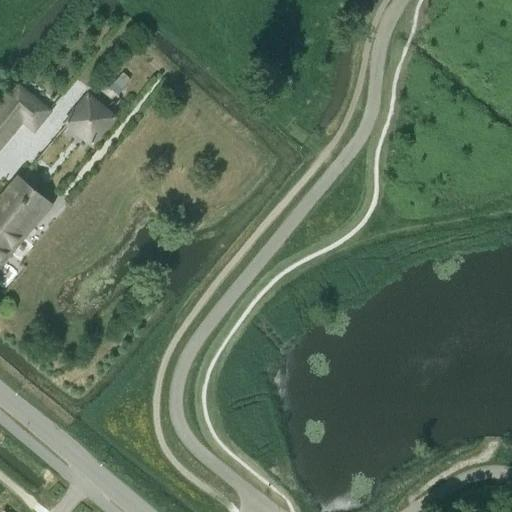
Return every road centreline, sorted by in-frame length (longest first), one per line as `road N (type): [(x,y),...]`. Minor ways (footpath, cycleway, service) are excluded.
road 1 (unknown): [(251,511),(202,490),(169,458),(156,432),(154,382),(182,320),(350,106),(371,32),(392,0)]
road 2 (tertiary): [(140,511),(0,395)]
